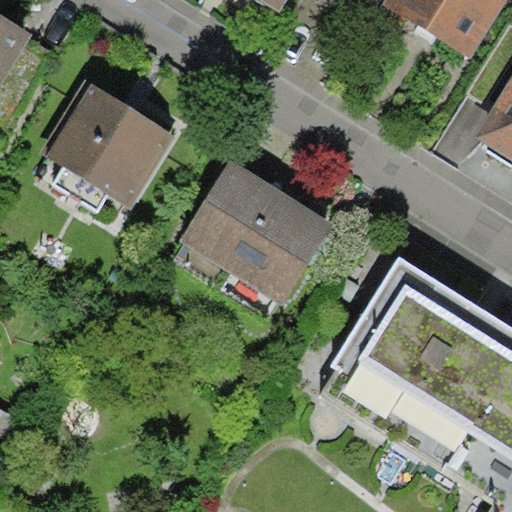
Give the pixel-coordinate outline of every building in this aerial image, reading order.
[(249,0),(274,15),(284,0),(249,0)] [(379,0),(315,0),(363,27),(379,0)] [(505,0),(387,0),(382,10),(464,63),(505,0)] [(0,89),(29,38),(0,22),(0,89)] [(511,78),(475,145),(511,166),(511,78)] [(178,137),(88,82),(43,157),(59,167),(48,185),(96,214),(107,197),(132,212),(178,137)] [(337,226),(226,160),(165,262),(208,288),(217,273),(284,314),(337,226)] [(511,332),(398,263),(313,401),(494,511),(495,511),(511,485),(511,332)] [(511,511),(511,491),(499,511),(511,511)]
